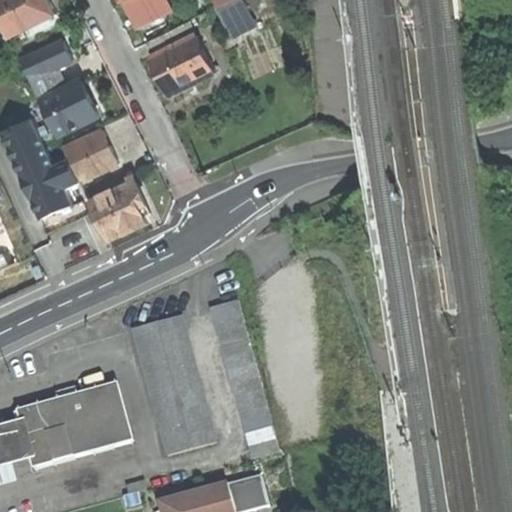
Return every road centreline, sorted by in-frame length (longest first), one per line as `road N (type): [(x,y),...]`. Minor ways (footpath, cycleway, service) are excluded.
road 1 (tertiary): [(511,137),(308,174),(257,196),(210,232)]
road 2 (residential): [(210,232),(92,0)]
road 3 (tertiary): [(210,232),(0,333)]
